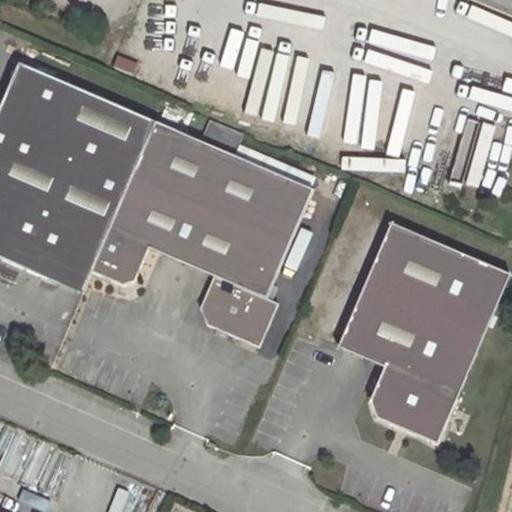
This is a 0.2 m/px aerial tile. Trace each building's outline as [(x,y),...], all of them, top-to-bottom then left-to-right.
[(511,0),(472,0),(511,16),(511,0)] [(21,99),(34,71),(20,65),(8,92),(21,99)] [(93,273),(157,124),(34,71),(21,99),(8,92),(0,110),(0,239),(4,241),(0,249),(0,257),(56,282),(61,269),(90,281),(93,273)] [(157,124),(93,273),(124,287),(136,283),(150,250),(215,278),(202,310),(208,326),(261,349),(280,305),(269,300),(315,192),(157,123),(157,124)] [(510,276),(391,225),(337,349),(384,369),(369,403),(376,421),(437,447),(510,276)] [(84,294),(90,281),(61,269),(56,282),(84,294)]
